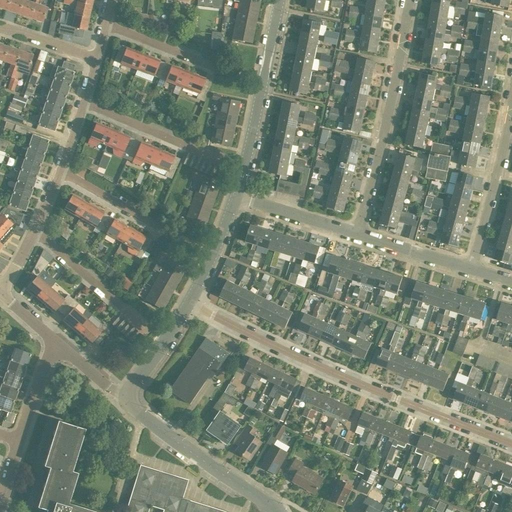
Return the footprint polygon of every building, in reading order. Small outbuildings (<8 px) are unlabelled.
[(0,0),(0,7),(6,10),(9,0),(0,0)] [(9,0),(6,10),(18,14),(22,0),(9,0)] [(23,0),(22,0),(18,14),(30,18),(35,4),(31,2),(23,0)] [(35,0),(35,4),(30,18),(42,22),(47,8),(38,5),(39,1),(40,1),(40,0),(35,0)] [(76,7),(74,14),(89,17),(91,5),(70,0),(63,0),(62,4),(76,7)] [(214,0),(214,8),(221,9),(222,0),(214,0)] [(240,2),(238,9),(258,13),(260,0),(233,0),(233,1),(240,2)] [(327,0),(308,0),(307,7),(325,11),(327,0)] [(342,2),(331,0),(330,7),(341,9),(342,2)] [(368,2),(366,14),(384,17),(386,5),(368,2)] [(432,3),(430,15),(448,18),(450,6),(432,3)] [(134,7),(133,18),(146,23),(146,14),(140,13),(141,8),(134,7)] [(466,8),(455,7),(454,13),(464,15),(466,8)] [(238,9),(235,25),(255,28),(258,13),(238,9)] [(360,13),(349,11),(348,18),(359,20),(360,13)] [(469,11),(467,21),(478,23),(485,24),(502,28),(504,16),(487,13),(486,18),(475,16),(476,12),(469,11)] [(60,24),(57,33),(73,37),(75,28),(84,29),(86,30),(89,17),(74,14),(67,12),(64,25),(60,24)] [(366,14),(364,26),(382,29),(384,17),(366,14)] [(430,15),(428,27),(446,30),(448,18),(430,15)] [(305,19),(302,31),(320,35),(323,22),(305,19)] [(468,22),(467,28),(477,30),(478,23),(467,21),(467,22),(468,22)] [(485,24),(482,36),(500,39),(502,28),(485,24)] [(255,28),(235,25),(233,39),(252,43),(255,28)] [(364,26),(362,38),(380,41),(382,29),(364,26)] [(428,27),(426,38),(444,41),(445,34),(450,35),(450,37),(460,39),(461,33),(451,31),(446,30),(428,27)] [(302,31),(300,43),(317,47),(320,35),(302,31)] [(356,36),(346,35),(344,42),(355,43),(356,36)] [(325,36),(323,43),(333,45),(336,45),(338,38),(335,38),(325,36)] [(482,36),(480,48),(498,51),(500,39),(482,36)] [(380,41),(362,38),(360,50),(378,53),(380,41)] [(426,38),(424,50),(442,53),(442,54),(447,55),(457,57),(459,57),(459,56),(460,51),(454,50),(448,49),(448,50),(442,49),(444,41),(426,38)] [(218,52),(220,40),(211,39),(210,48),(209,49),(214,51),(218,53),(218,52)] [(300,43),(298,55),(315,58),(317,47),(300,43)] [(474,47),(464,45),(463,52),(473,54),(474,47)] [(7,47),(3,61),(10,63),(6,76),(11,78),(20,51),(7,47)] [(120,63),(137,69),(143,54),(126,47),(120,63)] [(480,48),(478,60),(496,63),(498,51),(480,48)] [(424,50),(422,63),(440,65),(442,54),(442,53),(424,50)] [(20,51),(11,78),(16,79),(18,72),(28,75),(32,65),(29,64),(32,55),(20,51)] [(143,54),(137,69),(154,76),(160,61),(143,54)] [(298,55),(295,67),(313,70),(315,58),(298,55)] [(356,69),(374,73),(376,61),(359,57),(356,69)] [(330,62),(320,59),(319,66),(333,68),(333,66),(332,66),(333,63),(330,62)] [(36,60),(33,70),(40,73),(43,63),(36,60)] [(478,60),(476,72),(494,75),(496,63),(478,60)] [(165,81),(182,87),(188,72),(171,65),(165,81)] [(355,75),(354,81),(371,85),(374,73),(356,69),(356,70),(350,68),(336,65),(335,71),(349,74),(349,73),(355,75)] [(58,67),(54,79),(70,84),(74,73),(58,67)] [(295,67),(293,78),(310,82),(313,70),(295,67)] [(188,72),(182,87),(199,94),(205,79),(188,72)] [(476,72),(474,84),(481,86),(480,89),(491,91),(491,87),(492,88),(494,75),(476,72)] [(421,73),(418,85),(435,89),(441,90),(451,93),(451,92),(452,87),(442,84),(442,85),(436,84),(438,77),(421,73)] [(31,75),(28,82),(35,85),(37,77),(31,75)] [(310,82),(293,78),(290,90),(308,94),(310,82)] [(54,79),(50,90),(66,96),(70,84),(54,79)] [(13,91),(16,82),(10,80),(7,89),(13,91)] [(354,81),(351,93),(369,96),(371,85),(354,81)] [(325,85),(315,83),(314,89),(324,92),(324,90),(328,91),(329,86),(325,85)] [(418,85),(416,97),(433,100),(435,89),(418,85)] [(24,94),(30,97),(33,90),(26,88),(24,94)] [(345,91),(331,88),(331,89),(334,90),(333,96),(344,98),(345,91)] [(50,90),(46,101),(62,107),(66,96),(50,90)] [(441,90),(439,96),(450,99),(451,93),(441,90)] [(220,101),(218,112),(237,116),(240,102),(221,98),(222,95),(213,93),(211,99),(220,101)] [(351,93),(349,105),(366,108),(369,96),(351,93)] [(471,105),(488,108),(491,97),(473,93),(471,105)] [(11,103),(24,108),(27,99),(14,94),(11,103)] [(416,97),(413,109),(430,112),(436,114),(436,113),(448,116),(449,111),(447,111),(447,110),(431,107),(433,100),(416,97)] [(44,105),(41,113),(58,119),(62,107),(46,101),(45,102),(37,99),(36,102),(44,105)] [(284,101),(281,113),(299,117),(301,104),(284,101)] [(464,104),(454,101),(453,108),(463,110),(464,104)] [(8,107),(20,112),(22,108),(10,103),(8,107)] [(331,107),(329,113),(363,121),(366,108),(349,105),(347,112),(341,111),(341,109),(331,107)] [(468,117),(486,120),(488,108),(471,105),(468,117)] [(413,109),(411,120),(427,124),(430,112),(413,109)] [(7,110),(4,118),(14,121),(13,122),(21,124),(24,117),(15,114),(16,112),(7,110)] [(218,112),(215,128),(234,132),(237,116),(218,112)] [(363,121),(329,113),(326,112),(325,118),(328,119),(338,122),(339,120),(345,122),(343,128),(361,132),(363,121)] [(58,119),(41,113),(41,114),(39,113),(37,116),(40,117),(38,123),(34,121),(33,124),(53,131),(58,119)] [(281,113),(279,125),(296,128),(297,122),(303,123),(303,124),(313,126),(314,120),(304,118),(299,117),(281,113)] [(436,113),(436,114),(434,120),(444,122),(446,116),(448,116),(436,113)] [(466,129),(483,132),(486,120),(468,117),(466,129)] [(411,120),(408,132),(425,136),(427,124),(411,120)] [(6,122),(4,128),(27,135),(29,129),(6,122)] [(100,143),(106,145),(113,130),(96,123),(87,143),(95,146),(100,143)] [(279,125),(277,136),(310,143),(311,138),(300,136),(300,137),(295,136),(296,128),(279,125)] [(459,127),(449,125),(448,131),(458,133),(459,127)] [(234,132),(215,128),(212,142),(231,146),(234,132)] [(464,140),(481,144),(483,132),(466,129),(464,140)] [(113,130),(106,145),(112,148),(113,154),(121,158),(123,152),(129,137),(113,130)] [(425,136),(408,132),(405,144),(422,148),(425,136)] [(32,135),(28,147),(44,152),(48,141),(32,135)] [(277,136),(274,148),(292,152),(293,145),(298,146),(298,148),(308,150),(310,143),(277,136)] [(345,137),(342,148),(360,153),(363,141),(345,137)] [(320,138),(319,142),(337,147),(338,142),(328,139),(327,140),(320,138)] [(461,152),(479,156),(481,144),(464,140),(461,152)] [(145,162),(151,164),(157,149),(140,142),(134,157),(131,162),(140,166),(145,162)] [(337,147),(319,142),(318,148),(325,150),(325,151),(335,154),(337,147)] [(27,150),(24,158),(40,164),(44,152),(28,147),(23,145),(22,148),(27,150)] [(446,155),(451,156),(451,155),(460,157),(459,164),(476,168),(479,156),(461,152),(452,150),(453,147),(448,146),(446,155)] [(274,148),(272,160),(289,163),(292,152),(274,148)] [(342,148),(339,160),(357,164),(360,153),(342,148)] [(157,149),(151,164),(168,171),(174,156),(157,149)] [(190,154),(185,152),(184,154),(180,163),(186,166),(190,154)] [(438,169),(443,170),(448,172),(451,157),(451,156),(446,155),(441,154),(436,153),(431,152),(431,153),(430,153),(427,167),(433,168),(438,169)] [(100,165),(108,168),(112,156),(104,154),(100,165)] [(186,166),(191,168),(196,157),(190,154),(186,166)] [(398,154),(395,165),(413,170),(416,158),(398,154)] [(82,166),(94,173),(97,166),(91,163),(93,159),(87,157),(82,166)] [(201,159),(196,157),(191,168),(197,170),(201,159)] [(24,158),(20,170),(36,175),(40,164),(24,158)] [(207,162),(201,159),(197,170),(202,173),(207,162)] [(289,163),(272,160),(269,172),(287,176),(289,163)] [(339,160),(336,171),(353,176),(357,164),(339,160)] [(316,161),(315,166),(330,170),(332,165),(316,161)] [(202,173),(208,175),(213,164),(207,162),(202,173)] [(208,175),(213,178),(218,166),(213,164),(208,175)] [(305,167),(294,164),(293,172),(303,174),(305,167)] [(395,165),(392,176),(409,181),(411,175),(417,176),(418,171),(413,170),(395,165)] [(224,169),(218,166),(213,178),(219,180),(224,169)] [(330,170),(315,166),(315,167),(320,168),(318,174),(329,177),(330,170)] [(303,182),(310,183),(313,168),(306,167),(303,182)] [(20,170),(16,182),(32,187),(36,175),(20,170)] [(336,171),(333,183),(350,188),(353,176),(336,171)] [(456,184),(473,189),(476,177),(459,173),(456,184)] [(392,176),(389,188),(406,193),(409,181),(392,176)] [(200,179),(195,193),(214,200),(219,186),(200,179)] [(277,191),(284,192),(286,181),(279,179),(277,191)] [(284,192),(290,194),(293,182),(286,181),(284,192)] [(16,182),(12,193),(28,198),(32,187),(16,182)] [(290,194),(297,195),(300,183),(293,182),(290,194)] [(300,183),(297,195),(304,197),(307,185),(300,183)] [(333,183),(330,195),(347,199),(350,188),(333,183)] [(453,196),(470,200),(473,189),(456,184),(453,196)] [(389,188),(386,200),(403,205),(406,193),(389,188)] [(413,189),(412,194),(422,197),(423,192),(413,189)] [(324,193),(314,190),(312,197),(322,199),(324,193)] [(28,198),(12,193),(8,205),(24,210),(28,198)] [(195,193),(190,207),(209,214),(214,200),(195,193)] [(422,197),(412,194),(410,200),(420,203),(422,197)] [(63,209),(79,218),(87,204),(72,195),(63,209)] [(347,199),(330,195),(327,207),(344,211),(347,199)] [(431,208),(432,203),(434,198),(427,196),(424,206),(431,208)] [(450,208),(467,212),(470,200),(453,196),(450,208)] [(445,201),(434,198),(432,203),(447,207),(444,206),(445,201)] [(386,200),(383,212),(405,218),(406,213),(401,212),(403,205),(386,200)] [(447,219),(464,224),(467,212),(450,208),(449,209),(447,208),(447,207),(432,203),(431,208),(442,212),(443,211),(449,212),(447,219)] [(79,218),(100,230),(104,224),(98,221),(103,213),(87,204),(79,218)] [(4,207),(0,211),(0,215),(0,216),(0,215),(0,247),(1,246),(13,233),(21,237),(31,217),(4,207)] [(209,214),(190,207),(185,221),(204,228),(209,214)] [(383,212),(380,223),(389,226),(394,227),(397,228),(399,221),(404,223),(404,224),(408,225),(415,227),(416,227),(418,221),(415,221),(415,220),(405,218),(383,212)] [(406,213),(405,218),(415,220),(417,215),(407,212),(406,213)] [(100,230),(121,242),(129,228),(114,219),(109,227),(104,224),(100,230)] [(445,226),(444,231),(461,235),(464,224),(447,219),(445,226)] [(429,221),(427,226),(438,229),(439,225),(439,223),(438,223),(429,221)] [(62,222),(56,231),(66,240),(72,231),(66,227),(67,225),(62,222)] [(251,224),(246,241),(253,243),(251,249),(250,249),(247,258),(249,259),(253,260),(256,251),(258,245),(263,228),(251,224)] [(511,226),(504,224),(501,236),(511,238),(511,226)] [(436,235),(438,229),(427,226),(426,232),(436,235)] [(129,228),(121,242),(127,245),(127,251),(140,259),(147,247),(141,244),(145,237),(129,228)] [(258,245),(269,249),(275,231),(263,228),(258,245)] [(275,231),(269,249),(275,250),(274,256),(279,258),(281,252),(286,235),(275,231)] [(461,235),(444,231),(441,243),(458,247),(461,235)] [(281,252),(292,256),(298,239),(286,235),(281,252)] [(511,238),(501,236),(498,248),(511,251),(511,238)] [(298,239),(292,256),(303,259),(304,259),(309,242),(298,239)] [(75,248),(86,254),(90,248),(78,241),(75,248)] [(298,275),(296,282),(297,282),(300,283),(302,276),(304,277),(307,267),(306,267),(308,261),(315,263),(321,246),(309,242),(304,259),(303,259),(302,265),(301,265),(298,275)] [(326,248),(321,246),(315,263),(321,265),(326,248)] [(511,262),(511,251),(498,248),(494,260),(511,264),(511,262)] [(39,300),(50,288),(53,284),(48,279),(45,283),(37,276),(41,272),(53,258),(43,249),(31,272),(36,276),(26,288),(39,300)] [(177,259),(183,262),(189,253),(183,249),(177,259)] [(261,252),(256,251),(253,260),(253,261),(258,263),(261,252)] [(340,276),(346,259),(334,255),(328,272),(335,274),(333,280),(332,280),(330,288),(329,290),(335,292),(338,282),(340,276)] [(276,268),(279,258),(273,256),(269,266),(270,266),(268,271),(274,273),(275,268),(276,268)] [(236,268),(239,261),(229,257),(226,264),(236,268)] [(284,260),(279,258),(276,268),(281,270),(284,260)] [(340,276),(352,279),(357,263),(346,259),(340,276)] [(167,261),(159,274),(177,283),(184,270),(167,261)] [(296,263),(293,273),(298,275),(301,265),(296,263)] [(352,279),(363,283),(368,266),(357,263),(352,279)] [(236,278),(242,281),(246,272),(246,271),(247,267),(243,265),(241,269),(240,269),(236,278)] [(363,283),(375,287),(380,270),(368,266),(363,283)] [(104,273),(110,278),(116,272),(110,267),(104,273)] [(378,294),(375,304),(381,306),(384,296),(383,296),(385,290),(386,290),(391,273),(380,270),(375,287),(381,289),(379,294),(378,294)] [(246,272),(242,281),(246,283),(251,274),(246,272)] [(391,273),(386,290),(398,294),(403,277),(391,273)] [(159,274),(152,287),(170,296),(177,283),(159,274)] [(252,312),(263,318),(271,301),(264,298),(266,293),(268,294),(272,284),(275,278),(270,276),(267,282),(268,282),(252,312)] [(242,307),(252,312),(268,282),(267,282),(262,279),(257,288),(259,289),(256,294),(250,291),(242,307)] [(220,296),(231,302),(239,286),(228,280),(220,296)] [(423,302),(429,285),(417,281),(414,293),(408,291),(404,303),(410,305),(412,298),(419,301),(417,306),(415,306),(412,316),(418,318),(422,308),(421,308),(423,302)] [(320,285),(317,293),(333,298),(335,292),(329,290),(330,288),(320,285)] [(423,302),(435,306),(440,289),(429,285),(423,302)] [(231,302),(242,307),(250,291),(239,286),(231,302)] [(170,296),(152,287),(145,300),(163,310),(170,296)] [(352,297),(358,299),(361,289),(355,287),(352,297)] [(63,300),(68,304),(72,299),(67,295),(63,299),(50,288),(39,300),(53,312),(63,300)] [(361,289),(358,299),(363,301),(366,290),(361,289)] [(440,289),(435,306),(446,309),(452,292),(440,289)] [(279,299),(285,302),(289,292),(284,290),(279,299)] [(289,292),(285,302),(290,304),(294,295),(289,292)] [(444,315),(441,325),(442,325),(447,326),(450,317),(448,316),(450,310),(458,313),(463,296),(452,292),(446,309),(444,315)] [(310,334),(317,318),(316,318),(318,313),(319,313),(324,304),(323,303),(325,298),(320,296),(313,310),(314,311),(312,316),(306,313),(301,311),(299,316),(297,322),(301,324),(299,329),(310,334)] [(384,296),(381,306),(386,307),(389,298),(384,296)] [(458,330),(465,332),(468,322),(467,322),(469,316),(470,317),(475,299),(463,296),(458,313),(464,315),(462,320),(461,320),(458,330)] [(62,320),(76,332),(87,319),(74,308),(77,303),(72,299),(68,304),(73,308),(62,320)] [(475,299),(470,317),(481,320),(487,303),(475,299)] [(263,318),(274,323),(282,307),(271,301),(263,318)] [(367,302),(365,308),(378,313),(381,307),(367,302)] [(506,330),(507,330),(511,313),(511,305),(502,303),(497,320),(503,322),(502,327),(495,325),(492,335),(498,337),(497,343),(502,345),(503,340),(506,330)] [(328,306),(324,304),(319,313),(324,316),(328,306)] [(282,307),(274,323),(285,328),(293,312),(282,307)] [(427,309),(422,308),(418,318),(424,319),(427,309)] [(335,320),(341,323),(345,313),(339,311),(335,320)] [(109,322),(114,327),(122,317),(117,313),(109,322)] [(345,313),(341,323),(346,326),(351,316),(345,313)] [(438,313),(435,323),(437,323),(436,325),(440,326),(441,324),(441,325),(444,315),(438,313)] [(114,327),(118,331),(126,322),(122,317),(114,327)] [(310,334),(321,339),(328,323),(317,318),(310,334)] [(87,319),(76,332),(90,344),(100,332),(105,336),(109,331),(101,324),(97,328),(87,319)] [(343,349),(353,354),(367,324),(361,321),(357,330),(358,331),(356,336),(350,333),(343,349)] [(118,331),(123,335),(131,326),(126,322),(118,331)] [(321,339),(331,344),(339,328),(328,323),(321,339)] [(367,324),(353,354),(364,359),(372,343),(365,340),(367,335),(368,336),(372,326),(367,324)] [(123,335),(127,339),(135,330),(131,326),(123,335)] [(331,344),(343,349),(350,333),(339,328),(331,344)] [(127,339),(132,343),(139,334),(135,330),(127,339)] [(376,365),(387,369),(394,353),(393,352),(395,347),(396,347),(400,338),(399,337),(400,334),(395,332),(390,345),(391,345),(389,351),(383,348),(376,365)] [(139,334),(132,343),(136,347),(144,338),(139,334)] [(459,336),(456,342),(467,346),(469,340),(459,336)] [(189,363),(209,377),(212,379),(230,354),(206,338),(189,363)] [(405,339),(400,338),(396,347),(401,349),(405,339)] [(456,342),(454,347),(465,351),(467,346),(456,342)] [(398,374),(410,378),(423,346),(416,344),(410,359),(405,357),(398,374)] [(410,378),(421,383),(428,366),(421,364),(427,348),(423,346),(410,378)] [(465,351),(454,347),(452,352),(463,357),(465,351)] [(14,349),(10,360),(26,366),(30,354),(14,349)] [(435,362),(441,365),(445,355),(439,352),(435,362)] [(387,369),(398,374),(405,357),(394,353),(387,369)] [(445,355),(441,365),(446,367),(450,357),(445,355)] [(475,365),(482,368),(486,357),(480,355),(475,365)] [(247,364),(245,369),(252,372),(246,385),(251,388),(263,363),(251,357),(247,364)] [(482,368),(487,370),(491,359),(486,357),(482,368)] [(487,370),(491,371),(496,361),(491,359),(487,370)] [(10,360),(6,372),(22,378),(26,366),(10,360)] [(491,371),(497,374),(501,363),(496,361),(491,371)] [(209,377),(189,363),(170,391),(190,405),(209,377)] [(262,377),(269,380),(274,368),(263,363),(251,388),(256,390),(262,377)] [(497,374),(502,376),(506,365),(501,363),(497,374)] [(502,376),(507,378),(511,367),(506,365),(502,376)] [(421,383),(432,387),(439,371),(428,366),(421,383)] [(269,396),(274,398),(286,374),(274,368),(269,380),(275,383),(269,396)] [(0,376),(4,377),(2,384),(18,389),(22,378),(6,372),(0,370),(0,376)] [(439,371),(432,387),(443,392),(450,375),(439,371)] [(477,371),(473,381),(479,384),(483,374),(477,371)] [(286,374),(274,398),(279,400),(281,395),(288,399),(297,379),(286,374)] [(477,409),(488,413),(503,376),(501,375),(499,380),(497,384),(493,382),(490,390),(491,390),(489,394),(483,392),(477,409)] [(488,413),(499,417),(506,401),(498,398),(500,392),(501,393),(507,378),(503,376),(488,413)] [(454,400),(466,404),(472,388),(460,383),(454,400)] [(2,384),(0,388),(0,395),(14,401),(18,389),(2,384)] [(302,415),(307,418),(318,393),(306,387),(300,399),(308,402),(302,415)] [(466,404),(477,409),(483,392),(472,388),(466,404)] [(316,411),(323,414),(330,398),(328,397),(329,394),(324,392),(322,394),(318,393),(307,418),(312,420),(316,411)] [(237,401),(224,393),(217,403),(223,407),(227,402),(234,407),(237,401)] [(14,401),(0,395),(0,413),(2,410),(9,413),(14,401)] [(257,408),(259,403),(249,398),(246,403),(257,408)] [(325,431),(329,432),(331,428),(342,403),(330,398),(323,414),(329,417),(325,426),(326,426),(325,431)] [(511,403),(506,401),(499,417),(511,422),(511,418),(511,403)] [(342,403),(331,428),(336,430),(339,421),(341,417),(348,420),(353,408),(342,403)] [(276,419),(283,422),(289,410),(282,407),(276,419)] [(241,426),(221,412),(208,430),(228,444),(241,426)] [(364,446),(366,442),(365,442),(375,417),(363,412),(358,425),(366,427),(360,440),(361,440),(359,444),(364,446)] [(375,431),(383,434),(388,422),(375,417),(365,442),(366,442),(370,444),(374,435),(375,431)] [(387,456),(399,426),(388,422),(383,434),(389,437),(382,455),(387,457),(387,456)] [(51,470),(39,509),(45,511),(44,511),(86,511),(65,506),(74,475),(68,474),(81,429),(60,423),(46,469),(51,470)] [(272,436),(280,440),(287,428),(279,423),(272,436)] [(237,451),(250,459),(262,443),(253,436),(256,431),(248,425),(241,436),(246,439),(237,451)] [(399,426),(387,456),(392,458),(399,440),(407,443),(411,431),(399,426)] [(417,447),(415,452),(422,455),(417,467),(417,468),(419,468),(422,470),(423,470),(434,440),(429,438),(430,436),(424,434),(424,436),(422,435),(417,447)] [(333,449),(340,452),(345,439),(338,436),(333,449)] [(434,440),(423,470),(427,471),(434,454),(441,457),(446,445),(434,440)] [(347,442),(342,453),(349,455),(353,444),(347,442)] [(261,467),(275,475),(287,453),(274,445),(261,467)] [(446,445),(441,457),(452,461),(453,462),(458,449),(446,445)] [(447,474),(444,482),(445,482),(450,484),(456,468),(463,471),(465,466),(470,454),(469,454),(458,449),(453,462),(452,461),(451,465),(447,475),(447,474)] [(488,472),(489,472),(493,460),(481,455),(479,460),(475,459),(471,469),(482,473),(477,485),(478,485),(477,489),(479,489),(477,494),(480,495),(482,487),(483,487),(488,475),(487,475),(488,472)] [(288,471),(296,476),(293,482),(315,494),(324,479),(302,467),(304,463),(295,458),(288,471)] [(498,483),(505,464),(493,460),(489,472),(500,476),(498,483)] [(446,463),(442,472),(447,474),(447,475),(451,465),(446,463)] [(357,490),(367,495),(372,484),(373,485),(378,473),(357,464),(355,470),(363,474),(361,479),(362,479),(357,490)] [(502,493),(507,495),(511,482),(511,466),(505,464),(498,483),(505,485),(502,493)] [(389,476),(397,479),(401,469),(393,466),(389,476)] [(151,511),(230,511),(231,509),(213,503),(215,497),(198,491),(199,488),(186,484),(188,478),(165,471),(151,511)] [(407,474),(405,481),(414,484),(416,478),(407,474)] [(492,477),(488,475),(483,487),(484,488),(485,485),(489,486),(492,477)] [(389,478),(386,485),(395,489),(398,482),(389,478)] [(349,485),(340,481),(331,500),(343,507),(351,491),(347,489),(349,485)]
